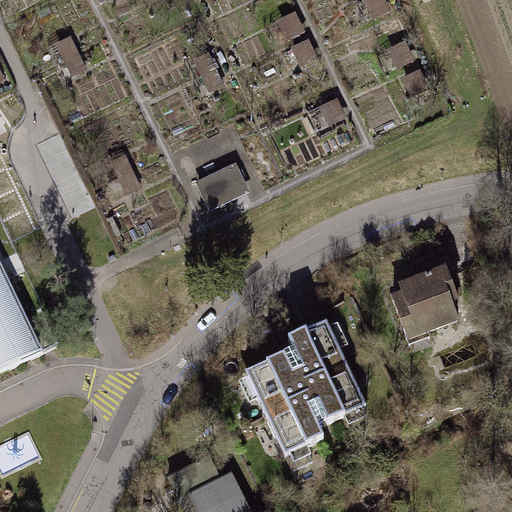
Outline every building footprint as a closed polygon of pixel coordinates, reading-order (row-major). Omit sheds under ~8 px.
[(55,43),(64,76),(88,69),(79,36),(55,43)] [(384,53),(390,67),(414,56),(409,43),(384,53)] [(213,208),(255,190),(241,158),(200,175),(213,208)] [(421,266),(426,281),(446,273),(454,270),(449,256),(421,266)] [(0,265),(0,373),(42,354),(0,265)] [(403,298),(392,302),(407,340),(457,321),(450,303),(457,300),(446,273),(426,281),(400,290),(403,298)] [(283,357),(246,374),(284,459),(322,441),(315,424),(325,419),(327,425),(366,408),(328,323),(288,341),(295,358),(286,362),(283,357)] [(209,459),(169,480),(185,511),(250,511),(232,476),(221,481),(209,459)]
